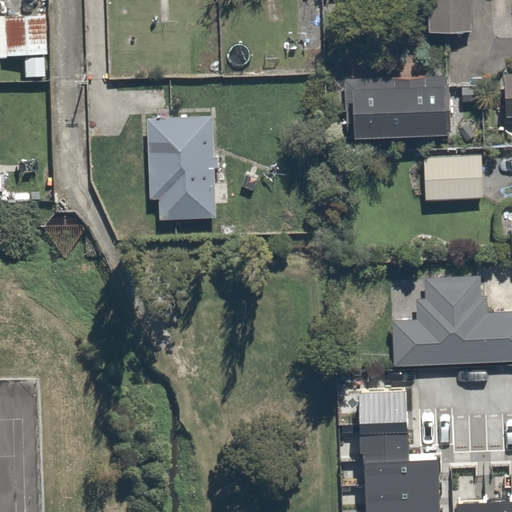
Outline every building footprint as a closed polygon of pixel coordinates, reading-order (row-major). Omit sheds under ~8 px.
[(467,0),(419,0),(420,19),(468,18),(467,0)] [(38,1),(0,2),(0,50),(18,50),(19,79),(40,78),(38,1)] [(511,56),(494,57),(495,112),(511,111),(511,56)] [(443,71),(341,75),(344,134),(446,130),(443,71)] [(137,111),(141,190),(151,190),(153,213),(214,210),(209,107),(137,111)] [(476,142),(415,147),(420,199),(480,194),(476,142)] [(511,193),(503,193),(503,233),(511,232),(511,193)] [(478,266),(414,267),(415,313),(386,314),(387,356),(511,353),(511,306),(479,307),(478,266)] [(182,302),(170,302),(168,340),(271,345),(274,284),(183,279),(182,302)]
